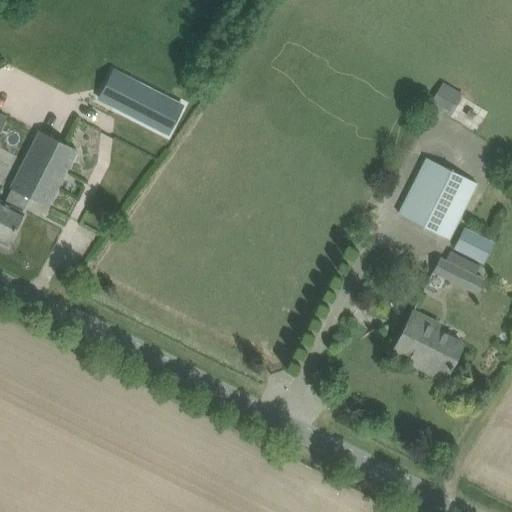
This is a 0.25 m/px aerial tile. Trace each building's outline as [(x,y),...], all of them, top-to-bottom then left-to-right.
[(128,78),(114,107),(166,134),(181,105),(128,78)] [(450,118),(466,96),(447,81),(430,103),(450,118)] [(0,201),(0,241),(7,245),(23,213),(22,213),(29,198),(47,207),(76,150),(39,131),(10,188),(11,189),(3,203),(0,201)] [(425,158),(397,213),(449,239),(477,183),(425,158)] [(465,226),(454,247),(469,254),(479,233),(465,226)] [(440,256),(431,272),(468,290),(475,275),(476,274),(475,274),(444,258),(440,256)] [(412,311),(400,335),(391,353),(444,380),(462,344),(436,331),(439,325),(412,311)]
